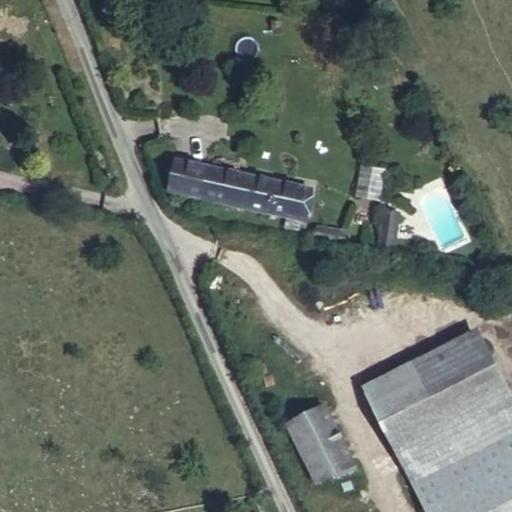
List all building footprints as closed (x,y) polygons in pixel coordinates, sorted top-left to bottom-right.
[(203,192),(208,162),(178,156),(172,187),(203,192)] [(387,162),(368,158),(362,188),(382,191),(387,162)] [(314,182),(208,162),(203,192),(308,213),(314,182)] [(402,205),(387,203),(381,234),(396,237),(402,205)] [(351,224),(324,219),(322,230),(348,235),(351,224)] [(411,456),(501,419),(511,413),(511,379),(490,332),(377,379),(411,456)] [(361,462),(336,407),(305,419),(329,475),(361,462)] [(511,511),(511,413),(501,419),(411,456),(435,511),(511,511)]
